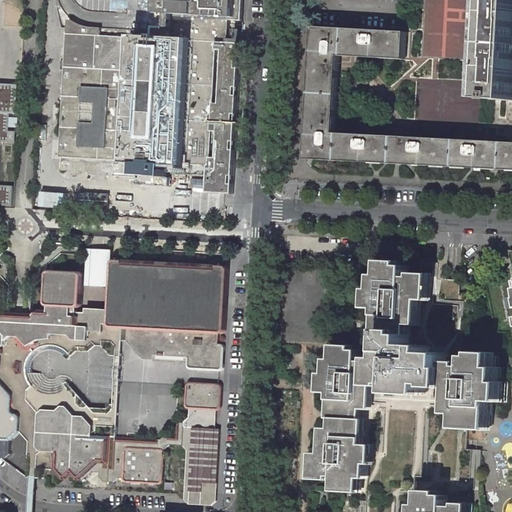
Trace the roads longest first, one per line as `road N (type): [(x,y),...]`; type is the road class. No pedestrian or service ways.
road 1 (unclassified): [(262,208),(241,511)]
road 2 (residential): [(262,208),(511,224)]
road 3 (unclassified): [(273,0),(262,208)]
